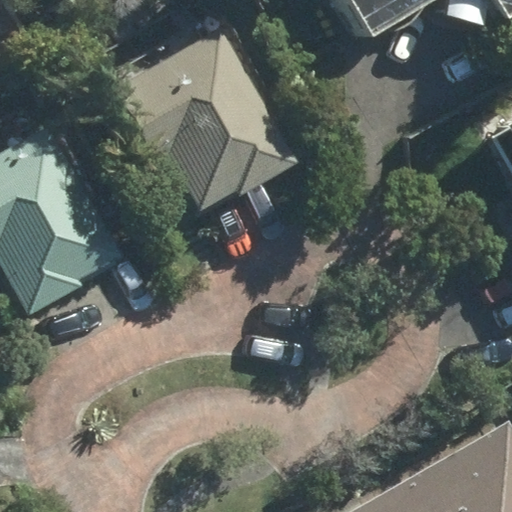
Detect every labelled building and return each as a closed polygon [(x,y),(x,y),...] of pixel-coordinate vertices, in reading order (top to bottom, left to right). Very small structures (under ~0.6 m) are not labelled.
[(481,20),(483,0),(487,0),(495,16),(511,7),(511,0),(341,0),(356,28),(410,0),(441,0),(439,15),(481,20)] [(290,160),(215,21),(198,30),(193,20),(107,66),(148,142),(155,138),(194,211),(290,160)] [(511,118),(483,136),(511,182),(511,118)] [(112,248),(34,121),(0,141),(0,274),(23,312),(75,281),(70,274),(112,248)] [(511,511),(511,433),(499,411),(327,511),(511,511)]
